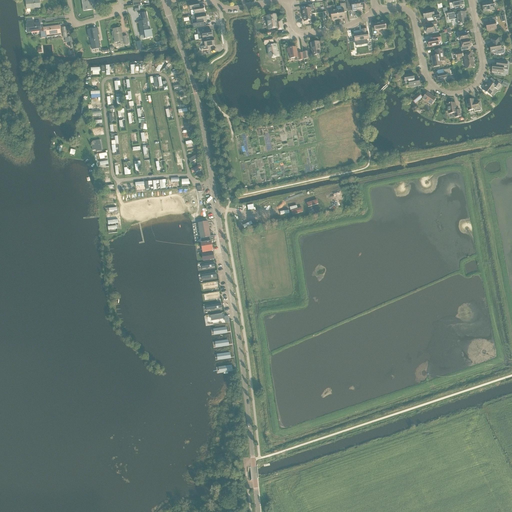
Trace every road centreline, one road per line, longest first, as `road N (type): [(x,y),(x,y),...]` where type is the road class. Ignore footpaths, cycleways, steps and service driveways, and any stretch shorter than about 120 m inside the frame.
road 1 (tertiary): [(258,511),(205,133),(164,0)]
road 2 (residential): [(376,12),(410,12),(427,80),(443,95),(459,96),(482,71),(472,0)]
